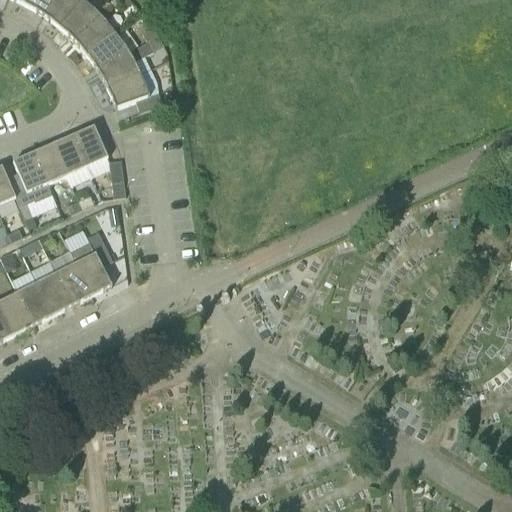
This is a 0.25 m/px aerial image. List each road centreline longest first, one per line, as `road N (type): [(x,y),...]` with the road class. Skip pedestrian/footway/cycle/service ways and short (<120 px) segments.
road 1 (residential): [(0,149),(71,117),(83,96),(0,22)]
road 2 (residential): [(0,389),(171,306)]
